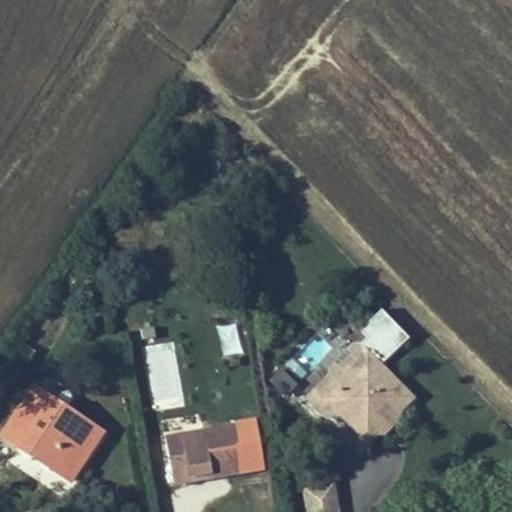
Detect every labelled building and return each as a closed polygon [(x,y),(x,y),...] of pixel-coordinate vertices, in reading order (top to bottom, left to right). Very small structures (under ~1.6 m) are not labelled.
[(335,375),(331,372),(308,397),(326,413),(344,393),(361,409),(361,415),(372,425),(364,433),(380,446),(394,431),(391,429),(396,424),(388,416),(398,405),(409,415),(426,395),(392,364),(416,337),(386,309),(365,332),(372,339),(368,343),(375,350),(345,383),(335,375)] [(345,383),(375,350),(368,343),(358,342),(336,367),(335,375),(345,383)] [(18,366),(24,356),(9,346),(3,356),(18,366)] [(267,384),(286,398),(296,383),(277,370),(267,384)] [(230,383),(233,415),(257,413),(254,381),(230,383)] [(53,399),(35,388),(3,436),(21,448),(53,399)] [(344,393),(326,413),(345,413),(364,433),(372,425),(361,415),(361,409),(344,393)] [(64,407),(53,399),(21,448),(32,455),(64,407)] [(409,415),(398,405),(388,416),(396,424),(391,429),(394,431),(397,434),(411,417),(409,415)] [(100,430),(64,407),(32,455),(68,479),(100,430)] [(259,421),(242,424),(250,464),(267,460),(259,421)] [(247,465),(239,425),(165,440),(174,487),(194,483),(192,475),(220,470),(247,465)] [(192,475),(194,483),(221,478),(220,470),(192,475)] [(304,511),(337,511),(330,480),(298,487),(304,511)]
